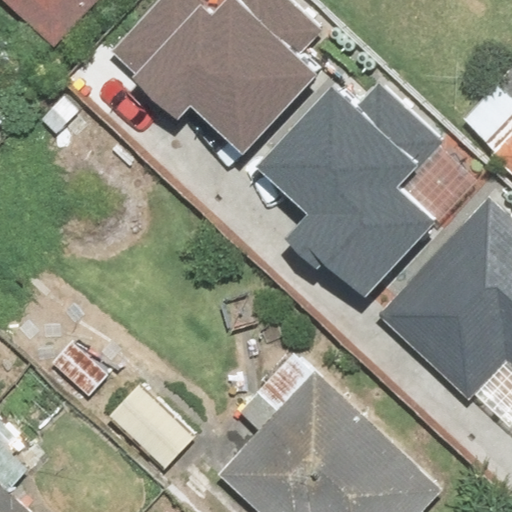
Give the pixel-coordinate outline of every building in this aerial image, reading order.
[(7,0),(59,53),(114,0),(7,0)] [(158,0),(123,37),(197,107),(209,94),(258,140),(338,56),(311,30),(327,12),(314,0),(158,0)] [(328,196),(298,226),(368,293),(452,207),(416,172),(457,131),(393,70),(373,90),(356,73),(280,150),(328,196)] [(511,77),(476,112),(511,150),(511,77)] [(0,104),(0,125),(10,114),(0,104)] [(511,181),(507,176),(390,291),(481,383),(511,352),(511,181)] [(443,511),(473,479),(317,337),(272,387),(286,399),(228,463),(281,511),(443,511)] [(154,378),(122,407),(176,465),(207,436),(154,378)] [(52,511),(0,462),(0,511),(52,511)]
